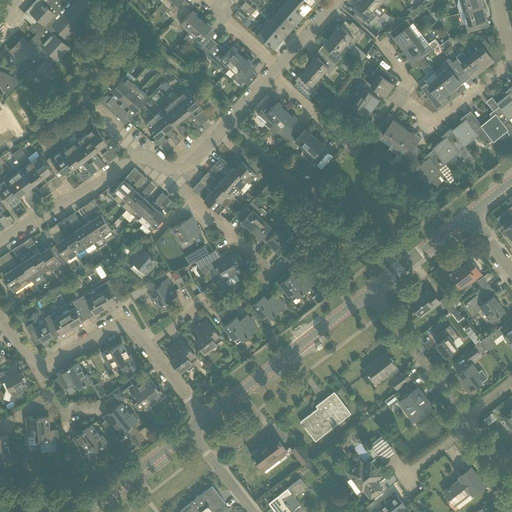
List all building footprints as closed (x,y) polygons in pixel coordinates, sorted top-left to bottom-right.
[(32,13),(27,17),(33,23),(29,28),(34,32),(35,31),(37,33),(33,37),(56,59),(58,60),(70,48),(62,40),(65,37),(66,38),(95,5),(93,3),(96,0),(45,0),(43,3),(41,1),(31,12),(32,13)] [(164,0),(163,2),(158,8),(164,13),(166,11),(175,19),(184,9),(187,5),(182,1),(182,0),(164,0)] [(288,0),(286,2),(293,8),(295,6),(303,14),(311,5),(304,0),(288,0)] [(358,6),(354,11),(355,12),(352,16),(360,23),(363,19),(368,24),(376,15),(372,11),(377,6),(369,0),(360,0),(359,0),(357,0),(355,3),(358,6)] [(457,0),(457,5),(459,13),(465,12),(482,7),(479,0),(457,0)] [(245,1),(241,6),(251,15),(255,10),(245,1)] [(286,2),(279,11),(286,17),(288,15),(296,22),(303,14),(295,6),(293,8),(286,2)] [(465,12),(459,13),(461,22),(466,24),(468,32),(481,28),(479,21),(486,19),(482,7),(465,12)] [(184,9),(175,19),(172,22),(181,31),(185,27),(190,32),(200,20),(195,15),(196,13),(192,9),(189,13),(184,9)] [(233,15),(243,23),(247,18),(238,10),(233,15)] [(286,17),(279,11),(272,19),(278,24),(280,22),(289,30),(296,22),(288,15),(286,17)] [(272,19),(264,27),(271,33),(272,31),(281,39),(289,30),(280,22),(278,24),(272,19)] [(411,25),(406,19),(395,28),(399,33),(394,37),(402,48),(416,38),(408,27),(411,25)] [(206,25),(200,20),(190,32),(195,36),(191,40),(201,48),(203,45),(210,52),(217,44),(210,37),(213,34),(208,30),(211,26),(207,23),(206,25)] [(342,27),(340,25),(339,24),(335,28),(337,30),(332,35),(344,46),(349,40),(353,44),(361,35),(355,29),(357,26),(352,21),(349,24),(347,22),(342,27)] [(271,33),(264,27),(260,23),(253,32),(263,41),(265,39),(273,47),(281,39),(272,31),(271,33)] [(321,43),(323,45),(325,46),(321,51),(323,53),(335,64),(343,55),(339,51),(344,46),(332,35),(327,41),(325,39),(321,43)] [(28,43),(22,38),(21,39),(18,36),(10,44),(13,47),(10,51),(21,61),(16,73),(11,70),(10,71),(11,71),(10,75),(0,70),(0,85),(2,88),(3,90),(4,91),(7,94),(6,95),(31,69),(34,72),(33,73),(44,83),(48,79),(51,81),(58,73),(55,71),(57,69),(51,64),(56,59),(33,37),(28,43)] [(423,47),(416,38),(402,48),(410,58),(416,54),(420,60),(433,49),(428,43),(423,47)] [(482,47),(472,55),(482,69),(493,60),(489,55),(495,51),(486,39),(480,44),(482,47)] [(217,44),(210,52),(208,55),(221,67),(219,69),(224,74),(230,68),(240,56),(235,51),(237,49),(233,46),(229,49),(225,45),(222,48),(217,44)] [(371,47),(367,53),(374,57),(378,51),(371,47)] [(318,58),(314,55),(311,59),(313,60),(308,66),(320,76),(325,71),(329,75),(337,65),(335,64),(323,53),(318,58)] [(482,69),(472,55),(467,59),(462,53),(456,57),(458,59),(452,64),(461,75),(467,70),(472,77),(482,69)] [(240,56),(230,68),(235,72),(231,77),(241,85),(243,82),(248,86),(257,76),(253,72),(254,71),(249,66),(250,64),(252,63),(248,59),(246,61),(240,56)] [(419,62),(416,65),(419,69),(422,66),(423,68),(428,65),(423,58),(418,62),(419,62)] [(201,63),(195,69),(200,74),(205,67),(201,63)] [(449,70),(439,79),(449,92),(460,83),(456,78),(461,75),(452,64),(447,68),(449,70)] [(391,75),(380,66),(378,65),(370,76),(371,77),(375,80),(371,85),(377,89),(377,90),(385,95),(393,84),(388,80),(391,75)] [(301,77),(297,82),(294,85),(311,100),(318,92),(315,90),(319,85),(315,82),(320,76),(308,66),(303,71),(301,70),(297,74),(301,77)] [(355,66),(348,75),(350,76),(357,68),(355,66)] [(344,72),(340,77),(344,81),(348,76),(344,72)] [(119,97),(132,82),(124,75),(111,90),(115,93),(113,96),(117,100),(119,97)] [(177,81),(174,76),(167,79),(170,85),(177,81)] [(429,86),(426,83),(421,87),(429,99),(435,94),(439,100),(449,92),(439,79),(429,86)] [(166,81),(161,85),(165,90),(170,86),(166,81)] [(361,93),(358,98),(352,106),(366,116),(379,99),(373,95),(377,90),(377,89),(371,85),(366,81),(363,85),(360,83),(356,89),(361,93)] [(119,97),(124,101),(113,113),(117,116),(127,104),(141,90),(132,82),(119,97)] [(510,91),(507,94),(496,103),(499,106),(509,119),(509,118),(511,116),(511,85),(508,89),(510,91)] [(187,89),(179,96),(191,111),(194,109),(198,113),(200,112),(206,120),(210,117),(187,89)] [(127,104),(131,108),(126,114),(127,115),(122,121),(125,124),(149,97),(141,90),(127,104)] [(108,96),(102,103),(109,109),(116,102),(117,100),(113,96),(111,98),(109,97),(108,96)] [(191,111),(179,96),(170,103),(183,118),(187,114),(191,119),(190,120),(192,123),(197,119),(201,124),(191,111)] [(270,129),(286,111),(280,106),(282,104),(278,101),(275,104),(270,100),(257,114),(266,122),(264,124),(270,129)] [(170,103),(162,110),(174,125),(184,138),(189,134),(183,126),(181,127),(178,122),(183,118),(170,103)] [(495,114),(481,125),(492,140),(493,141),(506,131),(511,138),(511,122),(509,118),(509,119),(499,106),(493,111),(495,114)] [(174,125),(162,110),(154,117),(166,132),(169,137),(173,134),(169,129),(174,125)] [(291,116),(286,111),(270,129),(271,129),(277,134),(278,132),(286,140),(299,126),(294,121),(297,118),(293,114),(291,116)] [(466,119),(463,121),(452,130),(464,146),(465,145),(477,136),(485,146),(492,140),(481,125),(470,111),(464,116),(466,119)] [(154,117),(145,124),(157,139),(154,142),(165,153),(171,148),(165,141),(166,140),(162,135),(166,132),(154,117)] [(80,124),(75,118),(66,124),(72,131),(80,124)] [(388,125),(383,121),(374,133),(381,137),(383,134),(394,141),(403,128),(392,120),(388,125)] [(304,130),(299,126),(286,140),(295,148),(299,144),(304,149),(315,137),(310,132),(311,130),(307,127),(304,130)] [(104,145),(113,158),(120,152),(109,138),(106,141),(95,127),(86,134),(98,149),(104,145)] [(403,128),(394,141),(404,149),(402,152),(408,157),(416,145),(410,141),(414,136),(403,128)] [(447,136),(443,139),(432,147),(433,149),(434,149),(445,163),(458,153),(466,163),(474,157),(465,145),(464,146),(452,130),(451,128),(444,133),(447,136)] [(45,137),(42,133),(37,136),(41,141),(45,137)] [(98,149),(86,134),(78,140),(90,156),(100,168),(105,165),(95,152),(98,149)] [(315,137),(304,149),(310,154),(306,158),(315,166),(328,152),(323,147),(326,144),(322,140),(320,142),(315,137)] [(90,156),(78,140),(69,147),(81,163),(82,162),(87,170),(91,175),(95,172),(85,160),(90,156)] [(69,147),(61,154),(60,154),(72,169),(76,166),(82,173),(83,172),(87,178),(91,175),(87,170),(82,162),(81,163),(69,147)] [(498,148),(494,151),(498,156),(499,156),(501,159),(503,157),(501,154),(502,154),(498,148)] [(430,157),(426,159),(415,168),(421,175),(418,177),(425,186),(431,181),(435,186),(445,179),(449,184),(457,178),(445,163),(434,149),(433,149),(427,154),(430,157)] [(40,155),(40,156),(36,151),(27,157),(31,162),(43,177),(51,171),(44,161),(40,155)] [(60,154),(61,154),(59,152),(51,159),(50,157),(44,161),(51,171),(52,171),(54,173),(58,169),(62,174),(66,170),(68,173),(72,169),(60,154)] [(238,157),(242,161),(238,165),(237,163),(233,168),(248,181),(247,181),(249,183),(257,174),(258,175),(262,170),(251,160),(242,152),(238,157)] [(31,162),(22,169),(34,184),(43,177),(31,162)] [(233,168),(229,171),(222,165),(221,165),(217,162),(214,165),(221,172),(240,189),(247,181),(248,181),(233,168)] [(132,178),(138,171),(134,168),(111,194),(119,202),(132,187),(128,184),(133,179),(132,178)] [(22,169),(14,176),(30,195),(34,192),(30,188),(34,184),(22,169)] [(408,175),(405,170),(400,174),(404,178),(408,175)] [(221,172),(218,175),(223,179),(218,184),(233,197),(240,189),(221,172)] [(214,180),(207,173),(203,177),(211,183),(214,180)] [(14,176),(6,182),(18,197),(23,193),(26,198),(30,195),(14,176)] [(0,200),(4,197),(11,207),(20,200),(17,197),(18,197),(6,182),(4,180),(0,183),(0,200)] [(132,187),(119,202),(127,209),(140,194),(135,190),(139,186),(136,182),(132,187)] [(268,183),(260,192),(265,197),(268,193),(273,187),(268,183)] [(233,197),(218,184),(211,192),(226,205),(233,197)] [(202,193),(200,190),(195,186),(192,190),(197,194),(197,193),(200,196),(202,193)] [(144,190),(140,194),(127,209),(135,216),(148,201),(143,197),(147,193),(144,190)] [(226,205),(211,192),(204,200),(222,217),(230,208),(226,205)] [(110,226),(103,216),(105,214),(94,199),(88,203),(92,208),(98,216),(92,220),(103,236),(112,230),(114,233),(116,232),(111,225),(110,226)] [(153,206),(148,201),(135,216),(143,223),(156,209),(160,204),(157,201),(153,206)] [(259,209),(251,202),(239,215),(243,219),(240,223),(244,227),(246,225),(251,230),(262,218),(266,213),(261,207),(259,209)] [(291,204),(286,210),(290,213),(295,207),(291,204)] [(156,209),(143,223),(151,230),(164,216),(156,209)] [(511,213),(502,221),(506,226),(503,228),(511,239),(511,213)] [(88,215),(85,217),(88,222),(83,226),(94,242),(103,236),(92,220),(88,215)] [(262,218),(251,230),(257,235),(255,237),(259,240),(262,236),(267,240),(277,229),(280,226),(272,218),(267,223),(262,218)] [(193,235),(195,238),(201,234),(193,219),(187,223),(185,220),(171,228),(180,243),(193,235)] [(79,228),(74,231),(85,248),(94,242),(83,226),(79,221),(76,223),(79,228)] [(277,229),(267,240),(266,241),(272,246),(270,248),(274,251),(278,248),(282,252),(295,238),(286,230),(283,234),(277,229)] [(74,231),(65,238),(75,254),(85,248),(74,231)] [(39,251),(34,243),(31,237),(27,240),(31,246),(29,247),(34,254),(30,257),(41,273),(50,267),(39,251)] [(75,254),(65,238),(55,244),(59,249),(66,260),(75,254)] [(204,245),(194,250),(199,258),(209,253),(204,245)] [(20,253),(16,247),(12,250),(21,263),(32,279),(41,273),(30,257),(27,259),(22,252),(20,253)] [(53,252),(50,247),(46,249),(44,247),(39,251),(50,267),(51,269),(61,263),(61,264),(67,261),(66,260),(59,249),(53,252)] [(138,248),(127,260),(129,262),(132,265),(133,263),(145,274),(149,270),(157,261),(150,255),(147,252),(145,250),(143,253),(138,248)] [(199,258),(197,259),(198,261),(201,267),(211,261),(214,267),(217,266),(225,279),(228,285),(239,279),(236,273),(240,271),(236,265),(235,262),(232,257),(229,258),(225,253),(220,256),(216,249),(209,253),(199,258)] [(469,283),(474,280),(481,274),(468,257),(462,261),(464,264),(450,275),(459,287),(467,281),(469,283)] [(108,258),(103,261),(108,269),(113,266),(108,258)] [(16,266),(13,261),(9,264),(12,269),(23,285),(32,279),(21,263),(16,266)] [(91,267),(84,271),(88,276),(94,272),(91,267)] [(23,285),(12,269),(3,275),(14,291),(23,285)] [(279,283),(288,295),(293,291),(297,297),(312,285),(304,274),(297,280),(291,274),(279,283)] [(180,290),(187,286),(181,276),(175,280),(180,290)] [(487,283),(483,277),(477,281),(482,287),(487,283)] [(111,279),(101,285),(94,289),(97,294),(105,307),(112,303),(113,306),(118,303),(115,299),(121,295),(111,279)] [(162,284),(148,292),(157,307),(161,305),(165,302),(171,299),(169,296),(175,293),(169,283),(167,279),(160,282),(162,284)] [(487,283),(482,287),(475,292),(480,299),(492,289),(487,283)] [(145,284),(131,292),(134,298),(148,291),(145,284)] [(57,288),(52,291),(55,297),(61,294),(57,288)] [(320,291),(316,295),(320,300),(324,297),(320,291)] [(429,311),(440,302),(431,291),(425,295),(423,292),(410,302),(419,314),(427,308),(429,311)] [(88,293),(77,299),(87,315),(93,312),(95,316),(100,313),(99,311),(105,307),(97,294),(91,297),(88,293)] [(252,305),(261,316),(265,313),(269,318),(285,306),(277,296),(269,302),(264,295),(252,305)] [(441,300),(451,311),(456,307),(447,295),(441,300)] [(481,300),(479,302),(475,296),(464,304),(473,315),(472,313),(478,309),(479,310),(480,310),(480,309),(482,308),(491,320),(504,310),(493,296),(483,303),(481,300)] [(77,299),(67,305),(65,303),(59,307),(63,314),(71,327),(78,323),(79,325),(84,323),(81,318),(87,315),(77,299)] [(71,327),(63,314),(57,317),(54,312),(43,319),(45,322),(45,321),(54,335),(59,331),(62,336),(66,333),(65,331),(71,327)] [(224,326),(233,338),(238,334),(242,339),(257,327),(249,317),(241,323),(236,316),(224,326)] [(195,340),(205,352),(217,343),(213,339),(218,334),(206,319),(196,327),(202,335),(195,340)] [(39,325),(36,320),(26,327),(35,343),(41,339),(44,344),(48,341),(47,339),(54,335),(45,321),(45,322),(39,325)] [(459,336),(450,325),(437,335),(441,340),(436,344),(445,356),(457,347),(452,342),(459,336)] [(470,326),(465,330),(475,344),(480,340),(470,326)] [(511,329),(507,333),(506,332),(501,326),(488,335),(493,341),(502,334),(508,342),(511,340),(511,341),(511,329)] [(181,338),(171,346),(177,354),(170,359),(180,372),(192,362),(188,358),(193,354),(181,338)] [(474,346),(475,348),(465,356),(470,361),(480,353),(479,352),(487,346),(482,340),(474,346)] [(129,365),(135,362),(130,354),(129,355),(122,342),(111,348),(112,349),(108,351),(107,349),(101,353),(110,369),(120,363),(123,369),(129,365)] [(364,369),(375,383),(396,367),(384,352),(377,359),(377,360),(370,366),(369,365),(364,369)] [(60,377),(52,381),(57,391),(65,386),(66,388),(72,384),(75,382),(77,386),(78,388),(90,381),(86,374),(85,375),(78,362),(67,368),(64,370),(63,369),(57,372),(60,377)] [(135,362),(129,365),(133,372),(139,369),(135,362)] [(471,363),(465,368),(457,374),(464,383),(463,383),(469,390),(475,385),(474,385),(480,381),(480,380),(485,376),(481,370),(479,372),(471,363)] [(3,371),(0,372),(0,382),(2,382),(4,381),(11,394),(9,401),(16,403),(24,398),(20,391),(27,387),(24,381),(22,378),(20,372),(16,374),(13,368),(4,373),(3,371)] [(405,372),(391,383),(396,389),(410,378),(405,372)] [(137,384),(129,390),(138,401),(143,396),(148,403),(150,406),(164,395),(160,389),(159,390),(149,377),(138,386),(137,384)] [(129,379),(120,386),(125,393),(134,385),(129,379)] [(101,396),(104,394),(100,389),(102,387),(99,382),(94,385),(101,396)] [(112,392),(119,401),(126,396),(118,387),(112,392)] [(418,416),(418,417),(432,407),(424,398),(423,399),(416,389),(399,402),(408,415),(410,414),(414,419),(418,416)] [(393,394),(384,400),(390,407),(398,400),(393,394)] [(363,414),(349,395),(338,403),(335,400),(298,429),(305,438),(326,423),(334,416),(338,422),(345,417),(351,424),(363,414)] [(108,412),(103,416),(106,420),(101,424),(113,439),(116,437),(119,441),(127,434),(124,431),(138,420),(132,413),(131,414),(121,403),(112,410),(113,411),(109,413),(108,412)] [(32,416),(25,417),(26,428),(27,435),(28,435),(29,444),(31,443),(39,442),(40,442),(40,440),(52,439),(51,430),(50,430),(48,416),(36,417),(36,418),(32,418),(32,416)] [(96,450),(107,442),(102,434),(100,436),(91,424),(82,432),(79,435),(78,433),(73,438),(84,452),(88,449),(90,451),(93,451),(96,450)] [(353,425),(342,434),(344,438),(348,435),(351,438),(354,436),(358,440),(362,437),(359,433),(353,425)] [(377,454),(389,445),(382,435),(370,445),(377,454)] [(11,450),(9,451),(7,437),(0,437),(0,460),(12,459),(11,450)] [(278,460),(287,452),(276,438),(260,450),(259,450),(251,455),(261,467),(275,456),(278,460)] [(298,443),(290,450),(302,464),(310,458),(298,443)] [(63,455),(63,458),(65,461),(68,461),(71,458),(71,455),(68,452),(65,452),(63,455)] [(57,454),(52,458),(56,464),(62,459),(57,454)] [(309,460),(303,464),(308,469),(313,465),(309,460)] [(360,462),(351,468),(355,474),(351,477),(357,485),(359,483),(363,488),(361,490),(361,491),(363,489),(370,499),(382,490),(375,480),(381,475),(370,462),(364,467),(360,462)] [(471,492),(473,494),(485,485),(484,484),(483,485),(471,468),(471,467),(459,476),(461,479),(444,492),(454,505),(471,492)] [(306,486),(300,479),(268,503),(275,511),(290,511),(300,504),(293,496),(306,486)] [(214,511),(225,504),(212,486),(180,511),(214,511)] [(368,511),(364,507),(357,511),(409,511),(396,495),(374,511),(368,511)]
